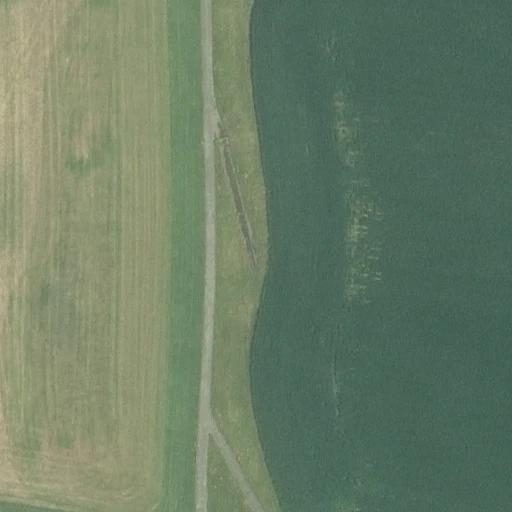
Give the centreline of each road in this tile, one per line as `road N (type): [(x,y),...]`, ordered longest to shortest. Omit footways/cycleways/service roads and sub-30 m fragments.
road 1 (track): [(207,113),(204,416),(255,511)]
road 2 (track): [(205,0),(207,113),(256,272)]
